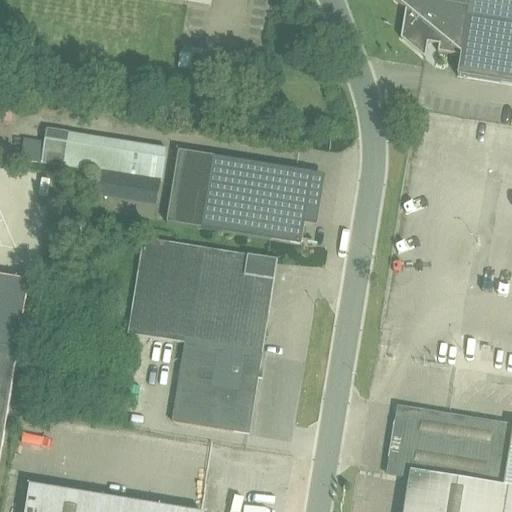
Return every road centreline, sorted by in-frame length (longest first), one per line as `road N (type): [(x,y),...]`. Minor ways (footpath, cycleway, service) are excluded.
road 1 (unclassified): [(320,511),(377,135),(332,0)]
road 2 (unknown): [(430,302),(440,193),(471,177),(511,180)]
